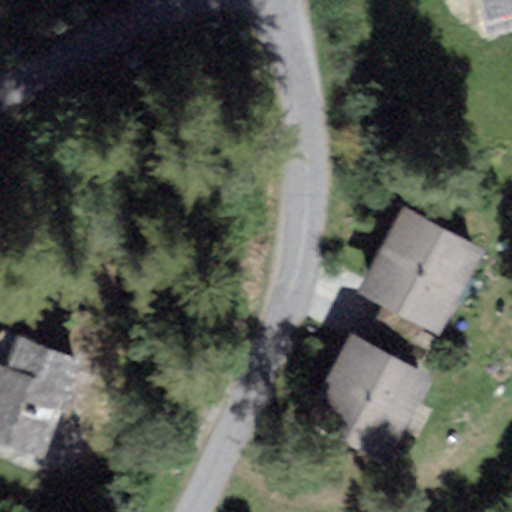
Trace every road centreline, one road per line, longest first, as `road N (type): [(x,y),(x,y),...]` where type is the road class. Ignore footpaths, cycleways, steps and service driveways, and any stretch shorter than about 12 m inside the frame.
road 1 (residential): [(191,511),(274,341),(303,217),(312,65),(287,0)]
road 2 (residential): [(201,0),(0,106)]
